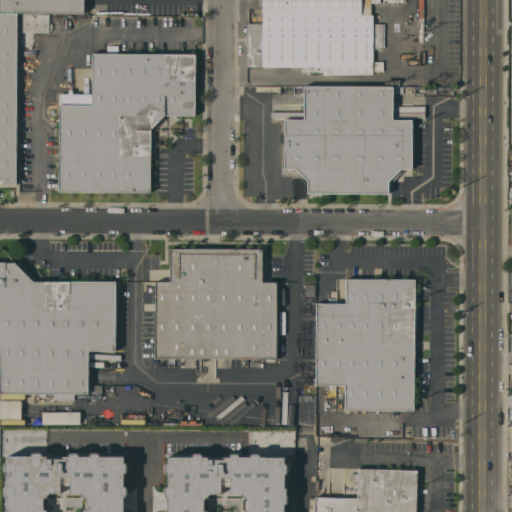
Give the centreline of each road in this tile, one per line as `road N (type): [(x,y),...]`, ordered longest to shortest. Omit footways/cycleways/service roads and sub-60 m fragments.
road 1 (residential): [(482,223),(0,220)]
road 2 (primary): [(482,223),(483,511)]
road 3 (primary): [(483,0),(482,223)]
road 4 (residential): [(224,0),(223,219)]
road 5 (residential): [(48,435),(243,437)]
